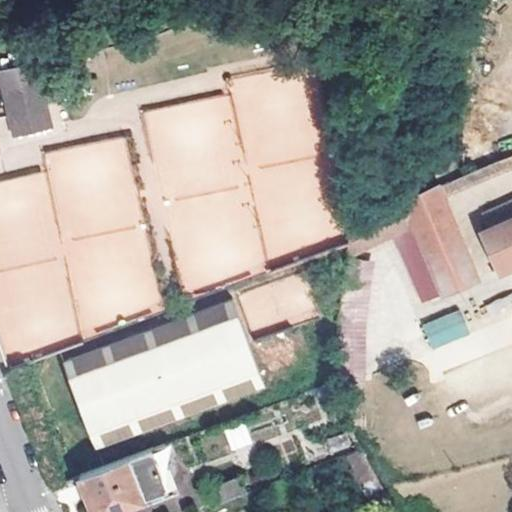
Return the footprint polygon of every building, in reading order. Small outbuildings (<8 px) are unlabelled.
[(48,82),(6,92),(16,134),(50,125),(45,101),(52,99),(48,82)] [(138,139),(65,143),(75,302),(122,299),(123,309),(148,308),(138,139)] [(36,207),(49,205),(45,175),(0,181),(0,205),(12,204),(10,196),(34,193),(36,207)] [(445,292),(474,279),(435,187),(406,200),(348,229),(347,242),(346,257),(391,234),(414,222),(445,292)] [(511,200),(483,214),(489,229),(481,233),(496,269),(511,263),(511,200)] [(228,299),(61,367),(96,451),(263,383),(228,299)] [(421,325),(432,349),(469,332),(458,309),(421,325)] [(294,364),(290,332),(258,336),(263,368),(294,364)] [(338,379),(314,388),(317,396),(337,388),(338,379)] [(232,449),(251,442),(244,423),(225,431),(232,449)] [(150,451),(81,478),(93,511),(109,511),(138,501),(165,492),(159,476),(168,473),(170,471),(171,466),(167,464),(164,463),(155,466),(150,451)] [(364,452),(347,455),(353,484),(369,481),(364,452)] [(176,496),(168,473),(159,476),(165,492),(138,501),(141,505),(142,505),(146,507),(176,496)] [(215,503),(246,491),(240,475),(209,487),(215,503)]
